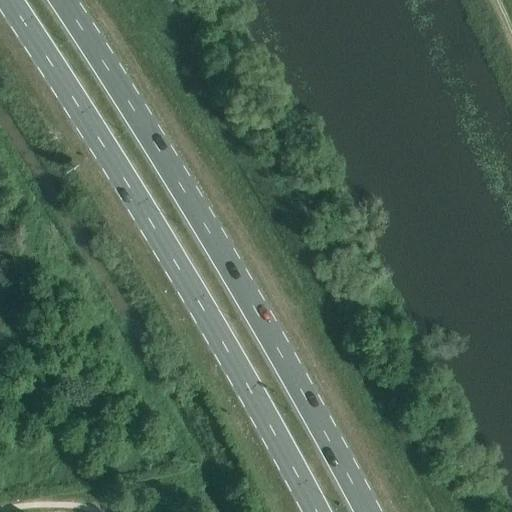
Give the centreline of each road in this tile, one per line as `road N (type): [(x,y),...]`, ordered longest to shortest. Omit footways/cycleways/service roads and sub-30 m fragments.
road 1 (primary): [(367,511),(150,132),(61,0)]
road 2 (primary): [(9,0),(111,155),(315,511)]
